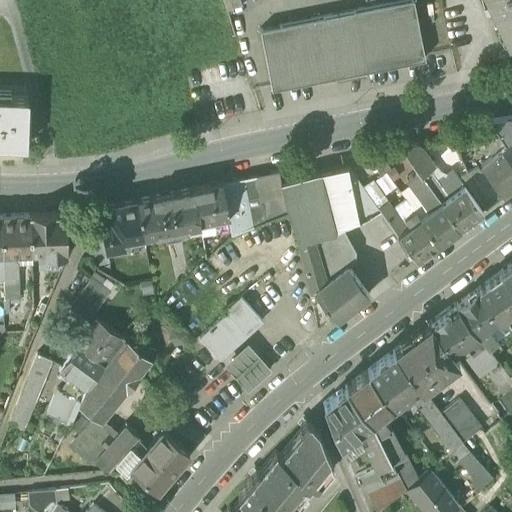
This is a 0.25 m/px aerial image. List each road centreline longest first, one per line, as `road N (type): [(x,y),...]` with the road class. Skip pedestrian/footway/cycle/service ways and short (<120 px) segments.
road 1 (secondary): [(0,186),(101,186),(511,96)]
road 2 (secondary): [(179,511),(304,378),(511,225)]
